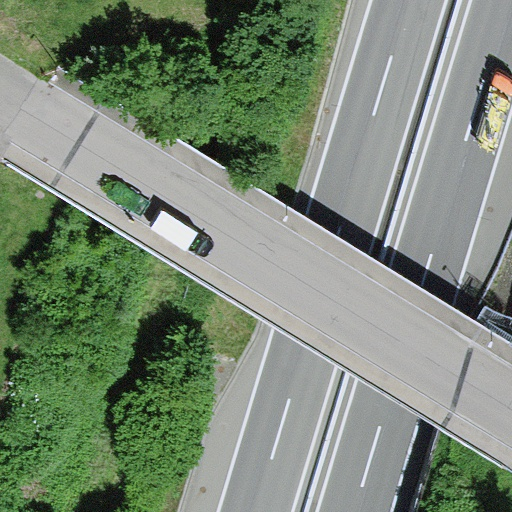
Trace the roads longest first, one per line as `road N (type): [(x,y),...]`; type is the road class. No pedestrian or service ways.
road 1 (unclassified): [(0,102),(511,411)]
road 2 (motorway): [(354,511),(508,0)]
road 3 (motorway): [(408,0),(255,511)]
